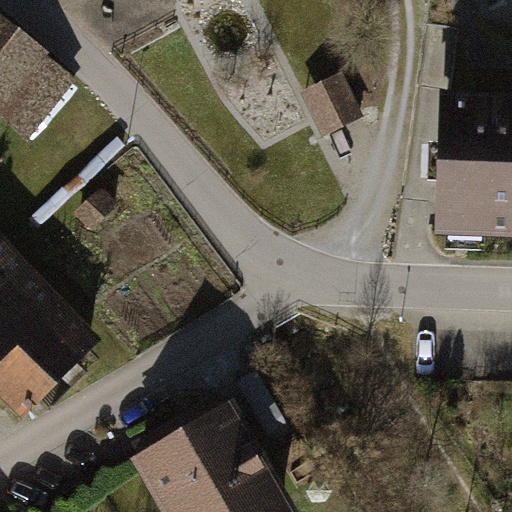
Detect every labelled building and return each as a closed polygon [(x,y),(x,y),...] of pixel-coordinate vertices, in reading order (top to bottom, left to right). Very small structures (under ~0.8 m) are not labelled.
[(47,51),(0,16),(0,116),(29,138),(73,77),(44,55),(47,51)] [(343,72),(300,93),(322,138),(365,117),(343,72)] [(511,239),(511,94),(440,91),(434,236),(511,239)] [(101,188),(75,213),(91,229),(117,203),(101,188)] [(0,402),(20,423),(108,338),(0,227),(0,402)] [(158,444),(133,458),(163,511),(293,511),(295,511),(232,401),(182,430),(158,444)]
